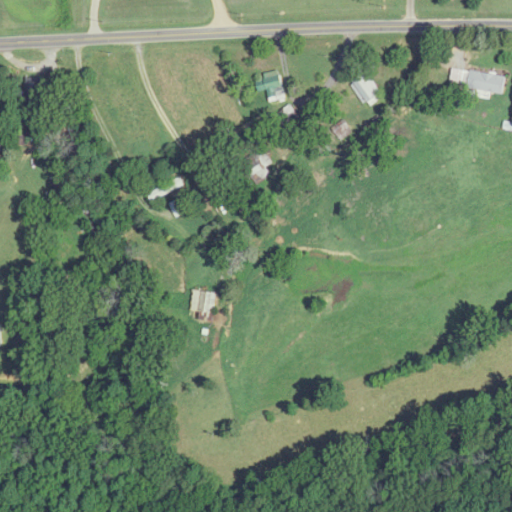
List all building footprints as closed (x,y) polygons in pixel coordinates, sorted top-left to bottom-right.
[(504,94),(507,78),(454,68),(450,85),(504,94)] [(271,102),(286,98),(280,71),(265,75),(266,80),(257,82),(259,93),(269,91),(271,102)] [(370,106),(384,97),(368,72),(354,82),(370,106)] [(26,83),(26,112),(46,112),(46,83),(26,83)] [(300,118),(292,107),(275,118),(283,130),(300,118)] [(256,185),(272,175),(267,167),(273,163),(265,149),(243,163),(256,185)] [(63,198),(76,189),(66,173),(52,182),(63,198)] [(149,195),(153,203),(186,186),(182,177),(149,195)] [(216,315),(216,292),(194,292),(194,312),(201,312),(201,315),(216,315)]
